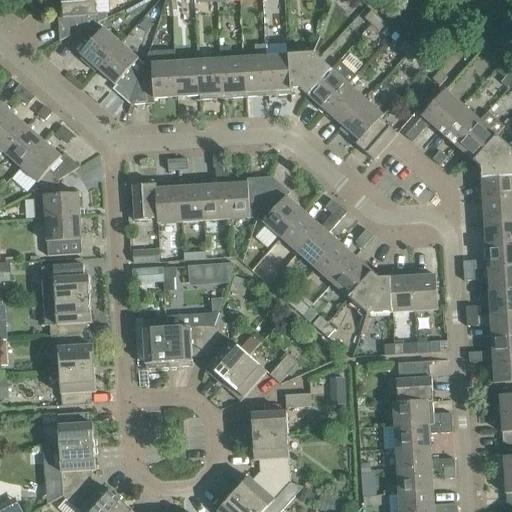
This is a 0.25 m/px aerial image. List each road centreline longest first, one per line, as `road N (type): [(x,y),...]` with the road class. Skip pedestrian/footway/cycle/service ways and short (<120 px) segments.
road 1 (residential): [(470,511),(454,243),(446,225),(423,216),(381,217),(290,141),(116,152)]
road 2 (residential): [(128,405),(116,152)]
road 3 (residential): [(128,405),(193,398),(215,420),(215,469),(197,493),(153,494),(130,477)]
road 4 (residential): [(0,50),(116,152)]
